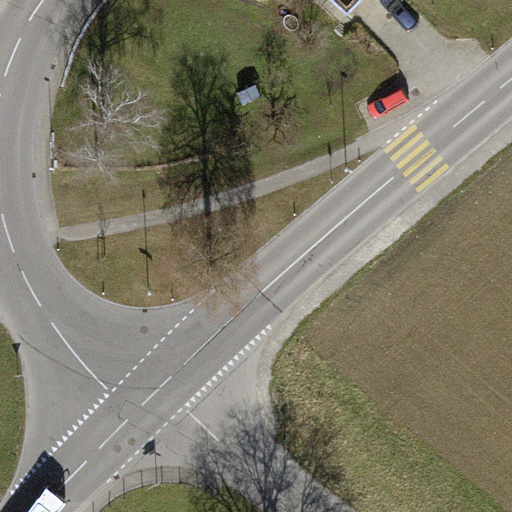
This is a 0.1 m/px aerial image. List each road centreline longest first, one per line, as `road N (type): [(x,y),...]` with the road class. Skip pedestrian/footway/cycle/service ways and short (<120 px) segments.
road 1 (secondary): [(150,399),(511,83)]
road 2 (tertiary): [(0,198),(26,277),(76,351),(114,391),(150,399)]
road 3 (residential): [(150,399),(187,408),(314,511)]
road 4 (secondary): [(40,511),(150,399)]
road 5 (tertiary): [(53,0),(17,60),(0,110)]
